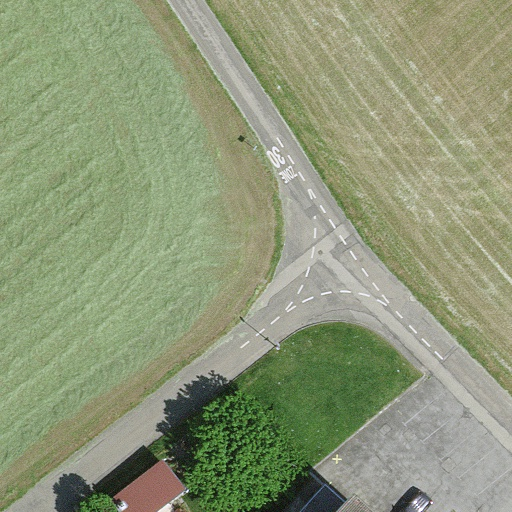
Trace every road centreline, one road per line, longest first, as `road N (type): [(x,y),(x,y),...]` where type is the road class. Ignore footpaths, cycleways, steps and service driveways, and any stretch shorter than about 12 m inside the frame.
road 1 (residential): [(32,511),(343,261)]
road 2 (residential): [(343,261),(177,0)]
road 3 (residential): [(511,431),(343,261)]
